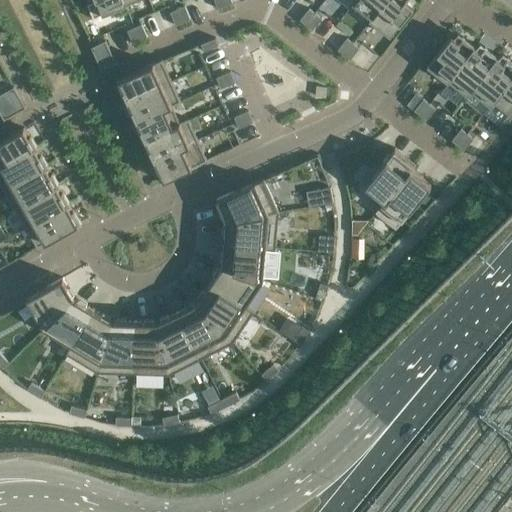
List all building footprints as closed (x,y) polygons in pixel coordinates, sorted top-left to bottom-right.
[(96,0),(97,0),(88,4),(94,19),(101,16),(109,13),(111,17),(129,10),(127,3),(125,4),(123,0),(96,0)] [(214,0),(218,9),(226,7),(223,0),(214,0)] [(354,0),(352,3),(371,18),(372,19),(387,0),(354,0)] [(371,18),(370,20),(390,36),(391,36),(400,24),(415,5),(407,0),(387,0),(372,19),(371,18)] [(186,6),(178,9),(184,23),(191,20),(186,6)] [(309,8),(300,20),(306,25),(316,13),(309,8)] [(171,12),(176,26),(184,23),(178,9),(171,12)] [(316,13),(306,25),(312,30),(322,18),(316,13)] [(142,24),(135,28),(141,41),(148,38),(142,24)] [(127,31),(133,45),(141,41),(135,28),(127,31)] [(446,80),(447,82),(475,46),(473,44),(472,44),(471,43),(464,38),(464,37),(463,37),(462,38),(459,42),(456,39),(455,38),(452,35),(449,39),(448,40),(447,42),(446,42),(438,53),(437,54),(436,55),(437,55),(434,58),(433,59),(434,59),(429,65),(429,64),(428,66),(429,67),(433,70),(432,70),(433,71),(434,71),(438,74),(441,76),(441,77),(442,78),(443,78),(446,80)] [(216,37),(202,43),(205,51),(206,50),(210,49),(219,45),(216,37)] [(347,38),(338,50),(344,55),(353,43),(347,38)] [(91,47),(101,70),(116,63),(106,40),(91,47)] [(359,48),(353,43),(344,55),(350,60),(359,48)] [(475,46),(447,82),(448,83),(450,81),(452,83),(452,82),(456,85),(455,85),(458,87),(464,92),(467,95),(498,56),(495,54),(494,54),(495,54),(494,53),(493,53),(486,48),(486,47),(485,47),(484,48),(481,52),(478,49),(479,49),(478,48),(477,48),(475,46)] [(498,56),(467,95),(469,96),(472,91),(475,93),(478,95),(480,97),(481,97),(486,102),(490,105),(511,77),(511,60),(509,58),(508,57),(507,57),(507,58),(504,62),(501,59),(500,58),(498,56)] [(137,71),(119,79),(121,83),(123,88),(121,89),(127,102),(129,101),(128,100),(172,80),(163,61),(163,60),(162,59),(137,71)] [(231,72),(224,75),(229,86),(236,83),(231,72)] [(224,75),(217,78),(222,90),(229,86),(224,75)] [(511,77),(490,105),(491,106),(495,101),(497,103),(501,105),(500,106),(503,107),(509,112),(511,114),(511,77)] [(172,80),(128,100),(129,101),(132,108),(130,109),(136,122),(138,121),(137,120),(172,104),(172,106),(181,102),(172,80)] [(0,94),(0,111),(5,120),(26,108),(14,86),(0,94)] [(423,99),(414,110),(420,115),(430,104),(423,99)] [(172,104),(137,120),(138,121),(140,127),(138,128),(144,142),(147,141),(146,139),(181,124),(180,122),(172,106),(172,104)] [(436,109),(430,104),(420,115),(427,120),(436,109)] [(249,111),(242,115),(247,126),(254,122),(249,111)] [(242,115),(235,118),(240,129),(247,126),(242,115)] [(181,124),(146,139),(147,141),(149,147),(147,148),(153,161),(156,160),(155,159),(198,139),(189,118),(180,122),(181,124)] [(4,139),(0,140),(0,167),(35,147),(36,149),(38,147),(31,135),(29,136),(26,131),(24,128),(4,139)] [(461,128),(452,140),(458,145),(467,133),(461,128)] [(474,138),(467,133),(458,145),(464,150),(474,138)] [(198,139),(155,159),(156,160),(158,167),(156,168),(161,178),(162,180),(162,181),(165,179),(166,180),(208,161),(208,160),(207,159),(198,139)] [(35,147),(0,167),(0,181),(5,190),(46,166),(47,167),(49,166),(42,153),(39,155),(36,149),(35,147)] [(415,164),(396,149),(363,189),(383,205),(412,168),(415,164)] [(46,166),(5,190),(15,209),(57,185),(58,186),(60,185),(53,173),(52,172),(50,173),(47,167),(46,166)] [(432,184),(412,168),(383,205),(379,211),(398,226),(403,221),(432,184)] [(264,178),(217,199),(227,220),(279,212),(264,178)] [(57,185),(15,209),(26,227),(68,203),(68,205),(70,204),(63,191),(61,192),(58,186),(57,185)] [(331,187),(323,188),(325,204),(333,203),(331,187)] [(68,203),(26,227),(37,247),(38,247),(58,235),(78,224),(81,222),(79,220),(80,220),(74,210),(72,211),(68,205),(68,203)] [(227,220),(225,243),(266,248),(276,249),(276,248),(279,216),(279,212),(227,220)] [(336,236),(328,236),(326,252),(335,252),(336,236)] [(225,243),(223,265),(263,279),(266,248),(225,243)] [(223,265),(210,283),(246,306),(263,279),(223,265)] [(63,277),(27,298),(27,299),(44,328),(75,298),(63,277)] [(210,283),(198,302),(233,342),(246,323),(253,312),(254,311),(246,306),(210,283)] [(321,283),(315,298),(323,300),(328,285),(321,283)] [(75,298),(44,328),(71,344),(94,309),(75,298)] [(198,302),(178,312),(201,358),(233,342),(198,302)] [(71,344),(66,353),(68,354),(98,372),(113,321),(94,309),(71,344)] [(178,312),(158,322),(170,374),(201,358),(178,312)] [(113,321),(98,372),(134,373),(136,321),(113,321)] [(136,321),(134,373),(140,373),(170,374),(158,322),(136,321)] [(302,326),(293,339),(300,344),(309,331),(302,326)] [(9,362),(0,352),(0,364),(4,368),(9,362)] [(274,363),(261,374),(267,380),(279,369),(274,363)] [(45,391),(32,383),(27,390),(41,398),(45,391)] [(237,392),(222,399),(226,406),(240,399),(237,392)] [(208,406),(212,414),(226,406),(222,399),(208,406)] [(87,409),(72,405),(69,413),(85,417),(87,409)] [(178,414),(163,417),(165,425),(180,422),(178,414)] [(132,417),(116,417),(116,425),(132,426),(132,417)]
